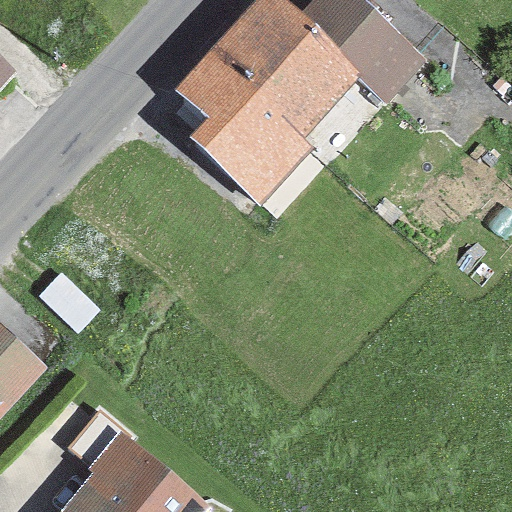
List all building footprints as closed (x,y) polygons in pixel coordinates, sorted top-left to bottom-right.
[(353,0),(343,0),(312,33),(359,79),(391,107),(427,68),(353,0)] [(312,33),(283,5),(223,66),(300,139),(359,79),(312,33)] [(0,65),(0,92),(14,78),(0,65)] [(300,139),(223,66),(187,107),(213,134),(199,149),(259,207),(310,152),(300,139)] [(65,282),(43,301),(77,336),(97,317),(65,282)] [(0,337),(0,414),(38,373),(0,337)] [(199,511),(126,449),(101,480),(105,484),(80,511),(199,511)]
